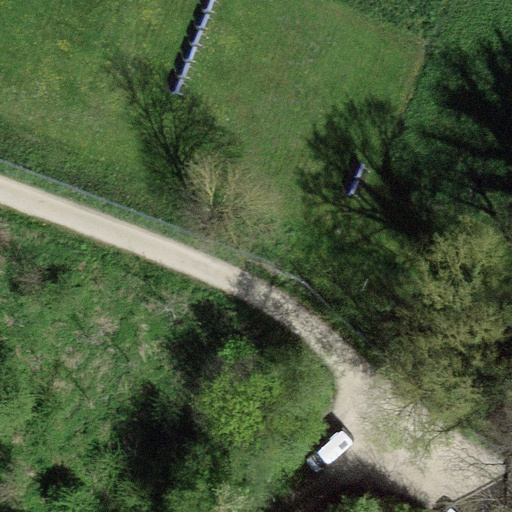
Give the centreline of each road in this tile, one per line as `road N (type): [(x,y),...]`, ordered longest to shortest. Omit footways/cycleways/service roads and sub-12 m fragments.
road 1 (track): [(493,511),(306,324),(219,276),(0,194)]
road 2 (track): [(287,511),(403,419)]
